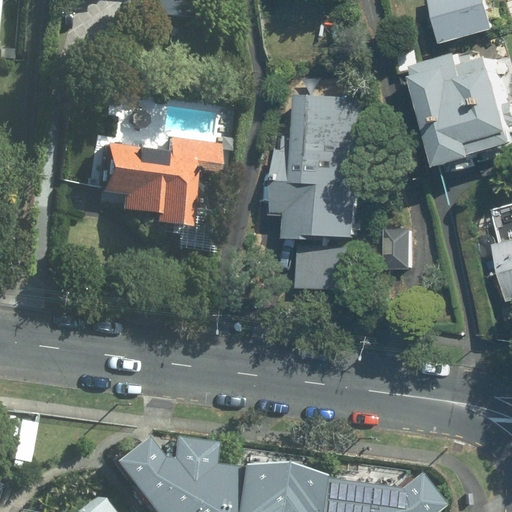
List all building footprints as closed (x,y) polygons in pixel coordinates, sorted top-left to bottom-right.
[(150,0),(150,15),(192,17),(192,0),(150,0)] [(492,0),(434,0),(448,47),(502,32),(492,0)] [(122,26),(95,25),(94,50),(120,52),(122,26)] [(511,154),(511,94),(500,57),(481,63),(478,53),(430,67),(426,51),(401,59),(406,75),(423,70),(454,172),(511,154)] [(304,136),(289,136),(289,149),(282,149),(282,218),(293,218),(293,248),(304,248),(303,291),(355,292),(356,241),(363,241),(364,97),(305,94),(304,136)] [(168,140),(168,142),(128,140),(127,148),(102,147),(99,200),(117,202),(117,214),(146,216),(146,226),(187,228),(190,173),(222,175),(224,143),(168,140)] [(511,203),(494,209),(511,288),(511,203)] [(416,270),(416,227),(388,227),(388,270),(416,270)] [(112,511),(99,494),(76,511),(112,511)] [(348,511),(338,497),(317,511),(348,511)]
